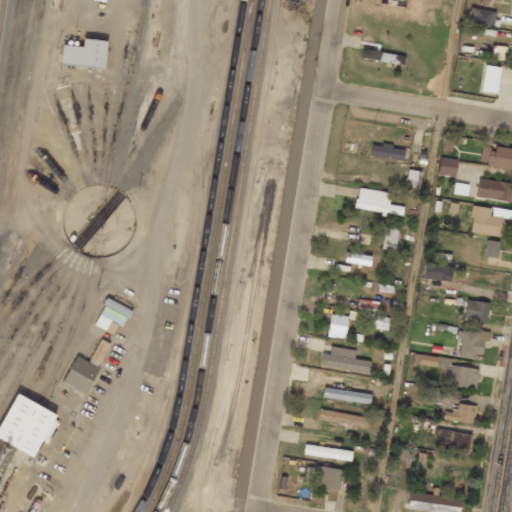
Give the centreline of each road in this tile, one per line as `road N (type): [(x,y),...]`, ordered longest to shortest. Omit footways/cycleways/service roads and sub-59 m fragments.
road 1 (residential): [(339,0),(256,511)]
road 2 (residential): [(324,91),(511,120)]
